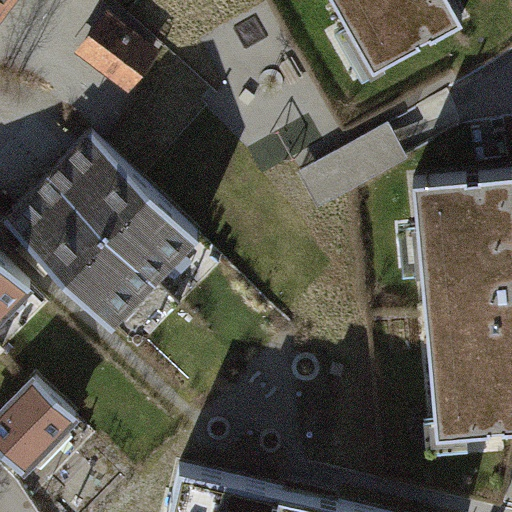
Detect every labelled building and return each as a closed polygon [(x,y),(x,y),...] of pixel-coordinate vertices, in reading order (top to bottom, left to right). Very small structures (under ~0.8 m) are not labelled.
[(0,0),(0,11),(8,0),(0,0)] [(461,0),(332,0),(373,72),(471,18),(461,0)] [(142,86),(169,40),(108,4),(81,51),(142,86)] [(390,120),(299,170),(318,205),(409,155),(398,135),(390,120)] [(47,175),(154,280),(198,236),(91,130),(47,175)] [(511,169),(410,179),(435,433),(511,425),(511,169)] [(3,219),(110,325),(154,280),(47,175),(3,219)] [(0,312),(30,280),(0,252),(0,312)] [(74,411),(31,371),(0,403),(0,449),(19,468),(74,411)] [(431,511),(168,452),(153,511),(431,511)]
